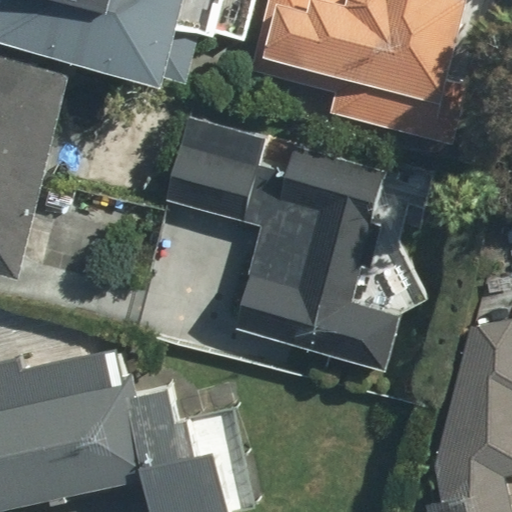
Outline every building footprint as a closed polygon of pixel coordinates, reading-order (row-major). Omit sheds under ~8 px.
[(205,0),(16,0),(10,27),(190,68),(205,0)] [(464,135),(477,76),(466,73),(482,0),(278,0),(264,64),(348,83),(343,108),(464,135)] [(87,63),(0,41),(0,258),(37,268),(87,63)] [(173,194),(272,219),(248,317),(407,356),(421,298),(368,285),(378,245),(393,249),(404,208),(434,215),(446,168),(305,133),(297,162),(273,156),(279,133),(194,112),(173,194)] [(511,511),(511,312),(476,322),(459,452),(439,457),(451,511),(511,511)] [(132,337),(38,359),(35,347),(0,355),(0,370),(0,371),(0,370),(0,505),(171,465),(182,511),(202,511),(257,499),(240,430),(211,437),(195,372),(143,385),(132,337)]
